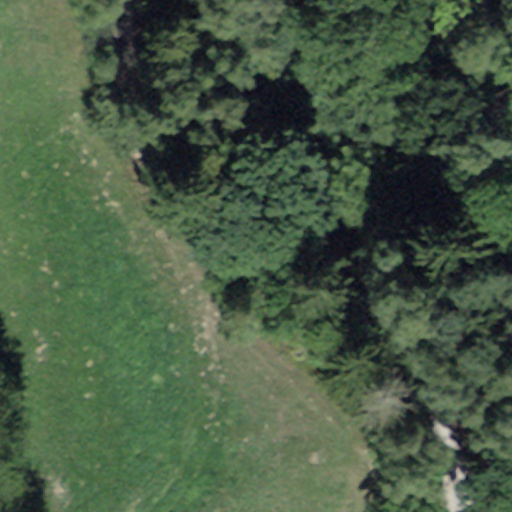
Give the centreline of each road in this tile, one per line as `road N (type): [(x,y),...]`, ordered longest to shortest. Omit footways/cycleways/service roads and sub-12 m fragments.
road 1 (track): [(208,0),(430,441),(444,511)]
road 2 (track): [(120,0),(112,102),(211,357),(206,434),(157,511)]
